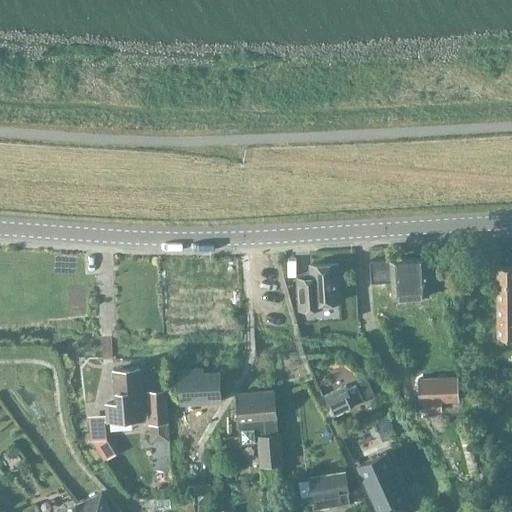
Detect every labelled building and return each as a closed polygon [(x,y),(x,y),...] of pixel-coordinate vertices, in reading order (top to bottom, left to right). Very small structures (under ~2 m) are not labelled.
[(426,258),(370,261),(371,282),(392,281),(392,298),(429,296),(426,258)] [(313,303),(340,302),(337,263),(310,265),(311,278),(297,279),(299,309),(313,308),(313,303)] [(511,267),(497,268),(497,305),(511,305),(511,267)] [(511,305),(497,305),(497,339),(511,339),(511,305)] [(134,417),(133,403),(142,402),(139,368),(114,370),(116,404),(109,405),(109,418),(134,417)] [(181,403),(221,401),(219,371),(194,373),(193,369),(179,369),(181,403)] [(441,401),(459,400),(458,377),(418,379),(419,402),(422,402),(423,411),(442,410),(441,401)] [(356,386),(351,388),(348,390),(346,385),(323,396),(331,415),(363,400),(356,386)] [(237,394),(239,420),(241,443),(258,442),(260,465),(284,463),(281,433),(278,433),(274,390),(237,394)] [(150,424),(167,423),(165,391),(148,392),(150,424)] [(88,416),(90,441),(109,439),(107,415),(88,416)] [(387,416),(375,422),(384,440),(396,434),(387,416)] [(378,511),(409,511),(413,511),(387,452),(357,465),(378,511)] [(313,509),(349,503),(344,472),(311,477),(314,497),(312,498),(313,509)] [(178,485),(179,511),(209,511),(208,484),(178,485)] [(72,505),(74,511),(109,511),(101,493),(72,505)]
